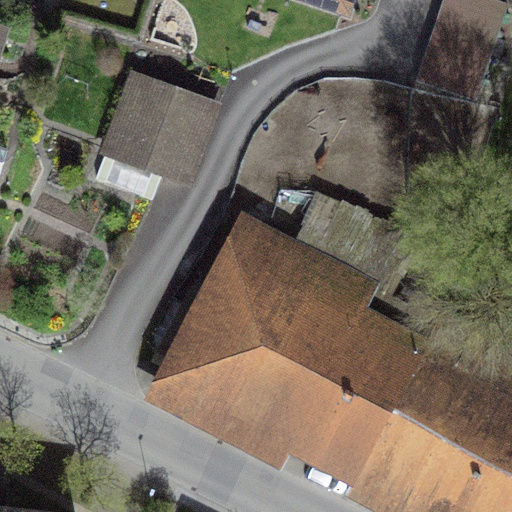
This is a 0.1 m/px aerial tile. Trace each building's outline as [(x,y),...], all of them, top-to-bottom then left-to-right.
[(354,0),(258,0),(258,1),(345,30),(354,0)] [(442,0),(429,40),(488,59),(506,3),(498,0),(442,0)] [(488,59),(429,40),(414,87),(473,106),(488,59)] [(219,115),(130,84),(101,165),(190,196),(219,115)] [(360,475),(425,353),(359,318),(372,295),(239,222),(149,386),(207,417),(218,397),(288,435),(360,475)] [(496,511),(511,482),(511,328),(454,298),(425,353),(360,475),(429,511),(496,511)]
